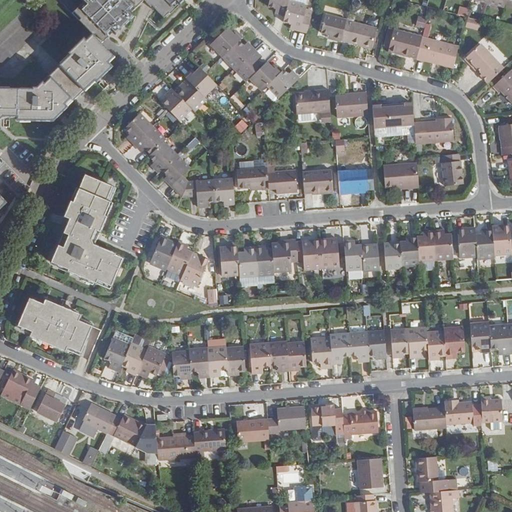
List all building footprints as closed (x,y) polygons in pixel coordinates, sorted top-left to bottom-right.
[(81,0),(84,2),(80,7),(109,37),(114,33),(116,35),(136,16),(132,12),(144,0),(145,0),(155,10),(156,9),(166,19),(186,0),(81,0)] [(285,14),(289,1),(288,0),(269,0),(268,5),(276,7),(279,8),(278,13),(285,14)] [(304,16),(307,6),(305,5),(289,1),(285,14),(283,22),(291,24),(294,25),(294,28),(307,32),(311,18),(304,16)] [(106,40),(109,37),(80,7),(76,10),(73,13),(82,23),(103,44),(106,40)] [(468,15),(468,7),(459,7),(458,14),(468,15)] [(332,39),(343,42),(348,21),(348,20),(327,14),(323,33),(330,35),(333,35),(332,39)] [(419,16),(417,25),(426,27),(428,19),(419,16)] [(370,17),(368,25),(376,27),(378,19),(370,17)] [(479,30),(482,21),(470,18),(467,27),(479,30)] [(372,50),(377,29),(348,21),(343,42),(372,50)] [(108,63),(115,56),(103,44),(82,23),(60,45),(71,56),(60,66),(85,91),(95,80),(97,82),(112,67),(108,63)] [(16,52),(34,35),(24,24),(6,40),(16,52)] [(212,44),(224,56),(241,40),(244,37),(239,31),(235,35),(233,33),(229,28),(212,44)] [(395,29),(390,28),(385,45),(391,46),(395,29)] [(423,36),(395,29),(391,47),(399,49),(398,53),(418,58),(423,37),(423,36)] [(423,37),(418,58),(454,67),(459,47),(423,37)] [(224,56),(236,69),(256,50),(251,44),(247,47),(245,45),(241,40),(224,56)] [(1,43),(0,43),(0,68),(13,57),(1,43)] [(481,75),(488,83),(503,68),(481,44),(467,58),(482,74),(481,75)] [(258,58),(261,55),(256,50),(236,69),(248,81),(252,78),(265,65),(260,60),(258,58)] [(252,78),(264,90),(269,85),(283,71),(279,66),(275,69),(272,67),(268,62),(265,65),(252,78)] [(85,91),(60,66),(50,76),(74,102),(85,91)] [(190,72),(185,77),(188,80),(205,97),(217,85),(206,74),(200,68),(196,73),(193,75),(190,72)] [(293,76),(290,74),(286,69),(283,71),(269,85),(281,98),(301,79),(296,73),(293,76)] [(511,102),(511,71),(510,70),(492,87),(498,93),(500,90),(511,102)] [(0,120),(3,118),(18,118),(18,121),(54,121),(74,102),(50,76),(38,88),(0,88),(0,120)] [(196,114),(209,102),(205,97),(188,80),(183,85),(186,88),(183,91),(179,95),(192,109),(196,114)] [(168,100),(163,104),(170,111),(180,121),(192,109),(179,95),(172,89),(167,94),(170,97),(168,100)] [(314,113),(331,111),(329,89),(310,91),(310,93),(295,93),(297,114),(314,113)] [(338,117),(368,115),(367,93),(352,94),(352,96),(336,97),(338,117)] [(245,106),(234,95),(230,99),(241,111),(245,106)] [(375,128),(384,127),(415,125),(415,123),(413,103),(404,104),(405,106),(392,107),(391,105),(373,107),(375,128)] [(131,140),(135,144),(154,126),(141,113),(125,128),(131,134),(133,136),(131,140)] [(314,113),(297,114),(298,119),(301,121),(312,120),(314,117),(314,113)] [(455,141),(453,118),(443,118),(443,121),(438,122),(415,123),(415,125),(416,143),(416,144),(455,141)] [(240,133),(248,127),(242,120),(234,126),(240,133)] [(511,123),(500,125),(503,154),(511,153),(511,123)] [(416,143),(415,125),(384,127),(375,128),(376,136),(404,134),(405,144),(416,143)] [(151,155),(165,142),(167,140),(154,126),(135,144),(141,150),(144,147),(146,150),(151,155)] [(187,146),(190,150),(199,141),(196,137),(187,146)] [(345,151),(344,139),(335,140),(337,151),(345,151)] [(163,170),(177,155),(165,142),(151,155),(150,157),(155,162),(158,164),(155,168),(160,173),(163,170)] [(446,186),(463,184),(460,154),(445,155),(446,164),(443,164),(446,186)] [(177,155),(163,170),(168,175),(171,178),(168,181),(183,197),(188,183),(182,176),(190,169),(177,155)] [(273,157),(266,157),(267,169),(275,168),(273,157)] [(385,166),(387,188),(395,187),(405,186),(405,189),(420,188),(418,163),(385,166)] [(237,171),(238,189),(251,188),(261,187),(261,190),(269,189),(268,173),(267,169),(237,171)] [(374,190),(373,169),(338,172),(340,194),(348,194),(348,191),(374,190)] [(297,192),(295,170),(274,172),(268,173),(269,189),(275,189),(276,193),(297,192)] [(333,191),(331,170),(303,172),(304,192),(312,191),(312,192),(333,191)] [(70,229),(67,227),(52,262),(69,269),(68,271),(96,283),(99,278),(102,280),(102,281),(112,285),(123,258),(116,255),(116,254),(107,250),(106,253),(101,251),(99,246),(95,245),(107,216),(105,216),(111,202),(107,200),(113,186),(86,174),(74,202),(72,201),(65,216),(71,219),(74,220),(70,229)] [(227,205),(235,204),(233,180),(215,181),(216,202),(224,201),(227,201),(227,205)] [(208,202),(216,202),(215,181),(188,183),(183,197),(197,196),(198,207),(205,206),(205,202),(208,202)] [(493,227),(493,230),(495,255),(511,254),(509,226),(503,226),(503,228),(501,228),(501,226),(493,227)] [(478,257),(476,235),(476,228),(468,229),(469,231),(466,231),(466,229),(458,229),(459,258),(478,257)] [(495,259),(495,255),(493,230),(485,230),(485,235),(482,235),(476,235),(478,257),(478,260),(495,259)] [(428,237),(424,237),(418,238),(419,261),(437,260),(435,231),(427,232),(428,237)] [(442,236),(442,231),(435,231),(437,260),(453,258),(451,235),(445,236),(442,236)] [(420,265),(419,261),(418,238),(418,237),(410,237),(411,243),(407,243),(401,243),(403,266),(420,265)] [(150,264),(167,271),(168,269),(178,245),(171,242),(171,243),(167,242),(168,240),(161,238),(150,264)] [(328,241),(328,240),(320,241),(322,268),(340,266),(338,239),(331,239),(331,241),(328,241)] [(302,242),(304,269),(322,268),(320,241),(312,241),(312,243),(310,243),(310,241),(302,242)] [(346,270),(362,269),(361,245),(356,246),(355,241),(344,242),(346,270)] [(179,242),(178,245),(168,269),(183,276),(193,252),(188,251),(184,249),(186,245),(179,242)] [(279,243),(272,243),(272,251),(274,272),(292,271),(291,260),(297,260),(296,242),(282,243),(282,245),(279,245),(279,243)] [(391,243),(384,244),(386,269),(403,268),(403,266),(401,243),(401,242),(394,243),(394,244),(392,245),(391,243)] [(368,246),(368,245),(361,245),(362,269),(362,271),(380,270),(378,244),(370,244),(371,246),(368,246)] [(221,277),(240,275),(238,253),(237,247),(229,247),(229,249),(227,249),(226,247),(219,248),(221,277)] [(248,253),(244,253),(238,253),(240,275),(240,277),(257,276),(255,247),(247,248),(248,253)] [(274,275),(274,272),(272,251),(266,251),(262,252),(262,247),(255,247),(257,276),(274,275)] [(199,257),(200,255),(193,252),(183,276),(182,279),(199,286),(210,260),(202,256),(201,258),(199,257)] [(275,282),(274,275),(257,276),(258,283),(275,282)] [(257,276),(240,277),(241,285),(257,283),(257,276)] [(217,303),(216,289),(208,290),(209,303),(217,303)] [(65,308),(59,305),(57,309),(53,307),(51,302),(46,300),(44,304),(31,298),(19,325),(33,331),(31,336),(37,339),(39,335),(51,341),(50,344),(66,351),(68,347),(81,352),(93,326),(79,320),(81,315),(73,311),(74,309),(66,306),(65,308)] [(492,351),(492,348),(490,326),(490,322),(471,324),(473,346),(480,345),(483,345),(484,352),(492,351)] [(511,353),(509,325),(490,326),(492,348),(499,348),(502,347),(503,353),(511,353)] [(464,327),(445,329),(445,331),(447,355),(447,358),(455,358),(454,351),(458,351),(465,351),(464,327)] [(419,351),(422,351),(429,350),(427,333),(427,328),(408,330),(410,352),(411,357),(419,357),(419,351)] [(404,353),(410,352),(408,330),(391,331),(393,357),(401,357),(401,353),(404,353)] [(384,331),(367,332),(368,356),(375,355),(378,355),(379,359),(387,358),(384,331)] [(441,355),(447,355),(445,331),(427,333),(429,350),(430,360),(437,359),(437,355),(441,355)] [(368,356),(367,332),(349,334),(351,356),(358,355),(361,355),(361,361),(369,361),(368,356)] [(349,334),(330,335),(330,338),(332,363),(341,362),(340,356),(344,356),(351,356),(349,334)] [(134,336),(131,343),(147,350),(148,346),(150,342),(134,336)] [(112,338),(104,359),(110,362),(113,363),(111,368),(119,372),(122,365),(130,345),(112,338)] [(333,367),(332,363),(330,338),(311,339),(313,362),(320,361),(324,361),(324,368),(333,367)] [(147,350),(131,343),(130,345),(122,365),(127,368),(130,369),(129,372),(137,375),(137,373),(147,350)] [(281,372),(290,371),(288,344),(288,343),(269,344),(271,365),(277,365),(280,365),(281,372)] [(296,367),(300,367),(307,366),(305,343),(288,344),(290,371),(296,371),(296,367)] [(250,345),(252,374),(259,373),(259,366),(262,366),(271,365),(269,344),(250,345)] [(165,357),(166,354),(148,346),(147,350),(137,373),(145,377),(148,371),(150,372),(157,375),(165,357)] [(237,375),(236,369),(240,369),(245,368),(244,347),(226,348),(228,370),(228,376),(237,375)] [(217,370),(220,370),(228,370),(226,348),(207,349),(209,377),(218,377),(217,370)] [(202,378),(209,377),(207,349),(189,350),(189,351),(191,372),(198,371),(201,371),(202,378)] [(191,372),(189,351),(172,353),(174,376),(179,376),(183,375),(183,379),(191,378),(191,372)] [(165,357),(157,375),(163,377),(171,359),(165,357)] [(31,383),(33,379),(21,373),(19,377),(12,374),(5,390),(23,399),(20,406),(30,410),(41,388),(31,383)] [(5,390),(1,396),(20,406),(23,399),(5,390)] [(53,399),(56,394),(48,390),(37,412),(57,422),(66,405),(53,399)] [(488,400),(488,397),(480,397),(482,422),(501,421),(499,399),(488,400)] [(444,401),(445,408),(446,425),(473,423),(472,403),(458,404),(454,404),(454,400),(444,401)] [(109,434),(116,419),(117,416),(92,404),(83,423),(108,434),(109,434)] [(320,405),(313,406),(311,408),(313,437),(323,436),(322,426),(336,425),(337,435),(345,435),(343,414),(343,409),(335,409),(335,405),(326,405),(326,407),(322,407),(320,405)] [(279,430),(306,428),(305,406),(277,409),(278,418),(268,418),(268,419),(269,434),(279,433),(279,430)] [(445,408),(428,409),(413,410),(414,430),(446,427),(446,425),(445,408)] [(351,414),(343,414),(345,435),(345,438),(352,437),(352,434),(379,432),(377,411),(367,411),(367,412),(363,413),(363,412),(351,413),(351,414)] [(116,437),(136,448),(145,430),(136,425),(138,422),(125,416),(122,421),(116,419),(109,434),(116,437)] [(270,439),(269,434),(268,419),(236,422),(238,441),(270,439)] [(145,430),(136,448),(146,453),(158,452),(157,439),(156,425),(147,425),(147,426),(145,430)] [(322,426),(323,436),(337,435),(336,425),(322,426)] [(78,438),(65,431),(56,450),(69,457),(78,438)] [(227,449),(226,431),(194,434),(194,436),(196,452),(204,451),(227,449)] [(108,454),(116,437),(109,434),(108,434),(101,451),(108,454)] [(158,452),(158,461),(180,459),(196,458),(196,452),(194,436),(187,437),(174,438),(157,439),(158,452)] [(345,447),(344,438),(336,439),(337,447),(345,447)] [(74,457),(81,460),(87,445),(79,442),(74,457)] [(93,466),(97,449),(88,447),(83,464),(93,466)] [(205,465),(204,451),(196,452),(196,458),(197,466),(205,465)] [(437,480),(435,456),(415,458),(417,481),(420,481),(421,492),(438,491),(457,489),(456,478),(437,480)] [(196,458),(180,459),(181,467),(196,465),(196,458)] [(381,474),(382,474),(381,459),(358,460),(360,489),(382,488),(381,474)] [(497,460),(487,461),(488,469),(498,469),(497,460)] [(451,511),(451,497),(458,497),(458,489),(457,489),(438,491),(429,492),(430,499),(430,511),(451,511)] [(496,499),(487,494),(484,500),(493,505),(496,499)] [(377,511),(377,501),(374,501),(374,495),(356,496),(357,511),(377,511)] [(288,503),(288,506),(279,507),(279,511),(313,511),(313,501),(288,503)]
